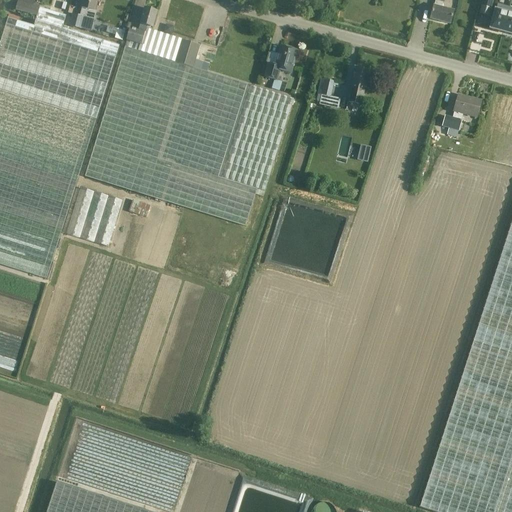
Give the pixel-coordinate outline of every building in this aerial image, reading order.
[(18,0),(16,11),(37,17),(38,17),(40,9),(32,6),(34,0),(18,0)] [(71,14),(68,27),(80,30),(83,18),(84,18),(94,21),(91,31),(97,32),(100,21),(95,20),(94,20),(96,12),(94,12),(96,0),(83,0),(81,9),(82,9),(80,16),(71,14)] [(431,0),(435,1),(433,6),(430,19),(450,24),(453,11),(442,8),(443,3),(444,3),(444,0),(431,0)] [(483,0),(482,7),(490,9),(492,0),(483,0)] [(328,5),(317,3),(315,12),(325,14),(328,5)] [(502,33),(509,8),(497,5),(496,10),(495,10),(494,11),(495,11),(490,29),(489,30),(490,30),(501,33),(502,33)] [(511,8),(509,8),(502,33),(503,33),(511,35),(511,8)] [(38,17),(37,17),(34,27),(8,19),(0,44),(0,264),(46,279),(119,47),(63,29),(66,17),(40,9),(38,17)] [(85,177),(245,226),(257,190),(264,192),(293,100),(193,69),(200,46),(181,41),(181,40),(146,29),(147,27),(152,28),(157,12),(144,9),(139,25),(138,31),(129,28),(125,41),(127,41),(85,177)] [(265,78),(276,81),(279,70),(290,73),(296,51),(281,47),(276,66),(268,64),(265,78)] [(348,103),(359,105),(361,96),(363,96),(368,72),(356,69),(348,103)] [(320,78),(316,94),(330,98),(333,81),(320,78)] [(447,136),(456,138),(463,114),(476,118),(481,102),(458,96),(453,112),(452,118),(444,116),(441,127),(449,129),(447,136)] [(437,167),(446,170),(454,148),(445,145),(437,167)] [(370,148),(362,146),(358,161),(367,162),(370,148)] [(421,162),(418,172),(424,174),(427,164),(421,162)] [(108,247),(122,201),(79,188),(66,235),(108,247)] [(150,206),(132,200),(128,212),(146,218),(150,206)] [(511,511),(511,223),(418,511),(420,511),(511,511)] [(145,511),(56,484),(46,511),(145,511)]
